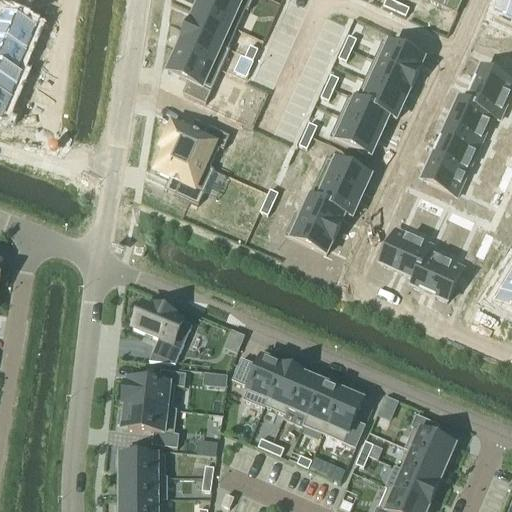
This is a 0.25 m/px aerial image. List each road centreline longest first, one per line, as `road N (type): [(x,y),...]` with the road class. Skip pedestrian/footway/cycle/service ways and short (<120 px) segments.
road 1 (residential): [(345,296),(476,0)]
road 2 (residential): [(223,318),(495,434)]
road 3 (residential): [(115,196),(345,296)]
road 4 (residential): [(96,266),(67,511)]
road 5 (residential): [(29,238),(0,435)]
road 6 (residential): [(145,0),(115,196)]
road 7 (residential): [(345,296),(511,366)]
road 8 (residential): [(72,0),(44,165)]
